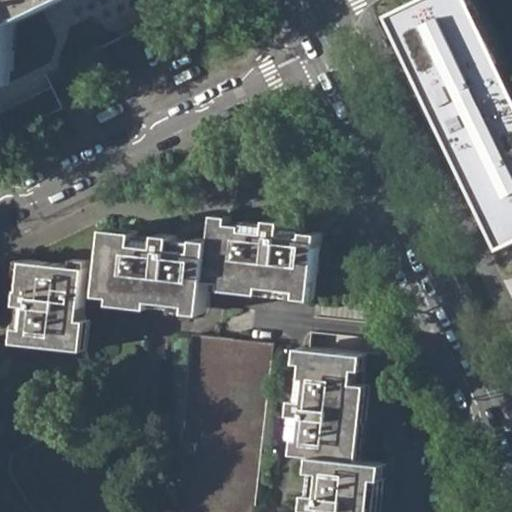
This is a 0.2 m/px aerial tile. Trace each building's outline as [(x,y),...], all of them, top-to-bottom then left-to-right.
[(0,0),(0,62),(3,61),(20,73),(24,12),(48,0),(0,0)] [(426,0),(393,16),(451,139),(504,252),(511,248),(511,79),(474,0),(426,0)] [(22,330),(21,347),(83,352),(88,296),(209,306),(211,280),(315,289),(320,230),(305,228),(304,234),(292,233),(294,217),(276,216),(275,227),(252,225),(253,221),(222,218),(220,243),(204,242),(204,247),(182,245),(183,230),(166,229),(165,243),(143,241),(143,235),(112,233),(108,272),(91,270),(91,265),(29,260),(26,290),(22,290),(20,306),(32,308),(30,331),(22,330)] [(193,334),(174,511),(258,511),(275,343),(193,334)] [(379,511),(385,460),(358,457),(370,351),(310,345),(307,374),(312,375),(310,399),(297,398),(295,417),(307,418),(305,439),(301,438),(299,454),(325,457),(323,475),(329,476),(326,497),(314,496),(312,511),(379,511)] [(13,480),(33,511),(130,511),(74,424),(14,463),(13,480)]
